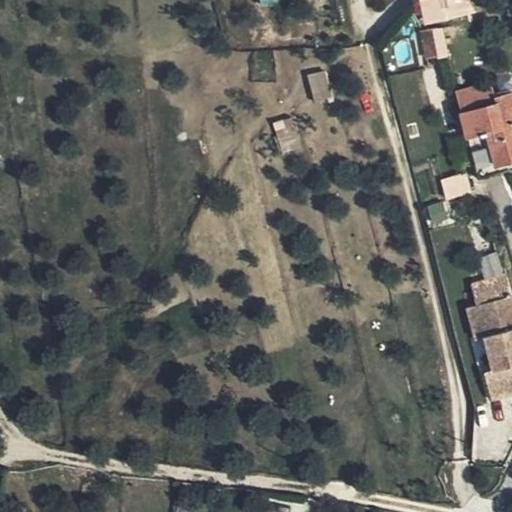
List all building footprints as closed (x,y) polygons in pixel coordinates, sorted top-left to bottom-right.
[(451,19),(446,0),(412,0),(419,26),(451,19)] [(428,58),(435,57),(443,56),(438,28),(424,30),(428,58)] [(457,92),(463,112),(498,103),(496,99),(492,83),(457,92)] [(480,178),(510,171),(508,163),(511,161),(511,94),(496,99),(498,103),(463,112),(480,178)] [(445,197),(470,191),(465,173),(441,180),(445,197)] [(511,295),(507,276),(505,277),(475,285),(479,303),(511,295)] [(493,399),(511,394),(511,295),(479,303),(470,306),(478,338),(488,336),(496,368),(486,371),(493,399)]
